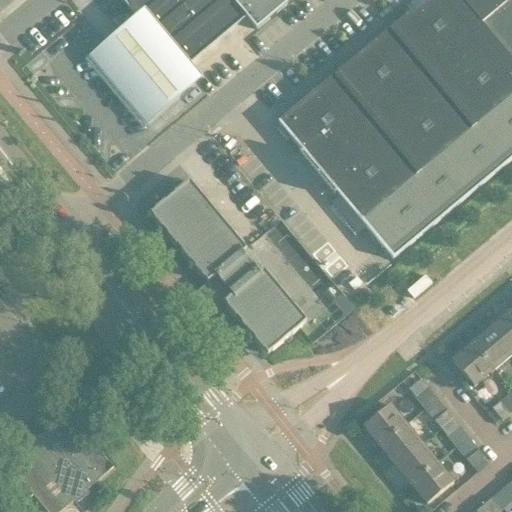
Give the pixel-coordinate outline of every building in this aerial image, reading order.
[(243,15),(256,31),(292,0),(128,0),(128,3),(128,6),(129,9),(131,12),(138,20),(93,58),(147,123),(195,82),(181,66),(243,15)] [(426,0),(381,38),(277,124),(350,211),(392,261),(511,160),(511,63),(459,0),(426,0)] [(511,0),(459,0),(511,62),(511,0)] [(214,311),(222,304),(267,357),(299,330),(307,323),(263,271),(258,275),(242,255),(247,251),(245,249),(189,182),(149,215),(207,285),(198,292),(214,311)] [(407,292),(413,300),(431,284),(425,277),(407,292)] [(354,291),(362,284),(356,278),(348,285),(354,291)] [(511,318),(509,314),(490,330),(511,357),(511,356),(511,318)] [(471,346),(493,372),(511,357),(490,330),(471,346)] [(493,372),(471,346),(451,363),(473,389),(493,372)] [(427,389),(420,381),(408,391),(415,399),(427,389)] [(491,411),(501,422),(509,416),(499,404),(491,411)] [(363,428),(379,448),(405,426),(389,407),(363,428)] [(434,423),(440,430),(452,420),(446,413),(434,423)] [(11,461),(10,471),(44,511),(61,511),(106,475),(107,464),(70,420),(59,420),(11,461)] [(452,420),(440,430),(446,438),(458,428),(452,420)] [(421,446),(405,426),(379,448),(395,467),(421,446)] [(421,446),(395,467),(410,486),(437,465),(421,446)] [(484,459),(478,452),(466,461),(472,469),(484,459)] [(453,484),(437,465),(410,486),(426,506),(453,484)] [(499,511),(490,501),(483,507),(486,511),(499,511)]
